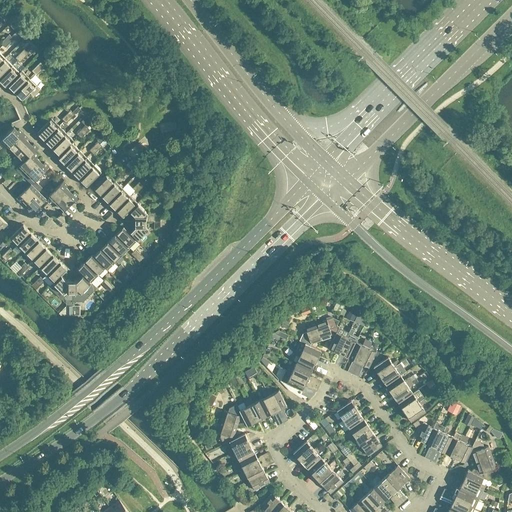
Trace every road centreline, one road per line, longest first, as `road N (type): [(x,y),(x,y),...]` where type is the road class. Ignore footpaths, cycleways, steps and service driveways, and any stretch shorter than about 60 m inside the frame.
road 1 (secondary): [(0,479),(128,391),(323,198)]
road 2 (secondary): [(307,181),(201,290),(0,456)]
road 3 (residential): [(267,441),(320,397),(331,369),(362,381),(416,458),(444,473),(425,511)]
road 4 (primary): [(323,198),(399,268),(511,351)]
road 5 (primary): [(156,0),(307,181)]
road 6 (primary): [(346,179),(511,15)]
road 7 (primary): [(482,0),(325,160)]
road 8 (primary): [(511,316),(346,179)]
road 9 (primary): [(325,160),(190,0)]
road 10 (residential): [(59,236),(88,213),(88,197),(0,90)]
